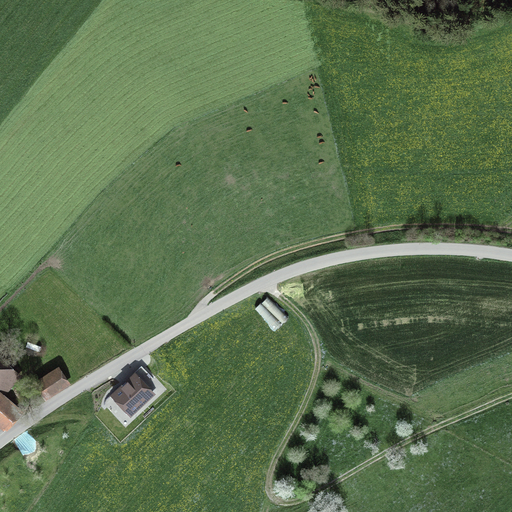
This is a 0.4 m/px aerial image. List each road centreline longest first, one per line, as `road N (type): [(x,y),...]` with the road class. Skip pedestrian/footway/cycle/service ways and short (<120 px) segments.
road 1 (tertiary): [(0,442),(196,316),(288,273),(395,250),(511,255)]
road 2 (track): [(260,284),(307,322),(317,346),(312,391),(268,486),(283,503),(298,503),(511,396)]
road 3 (track): [(196,316),(227,282),(293,248),(395,226),(511,230)]
